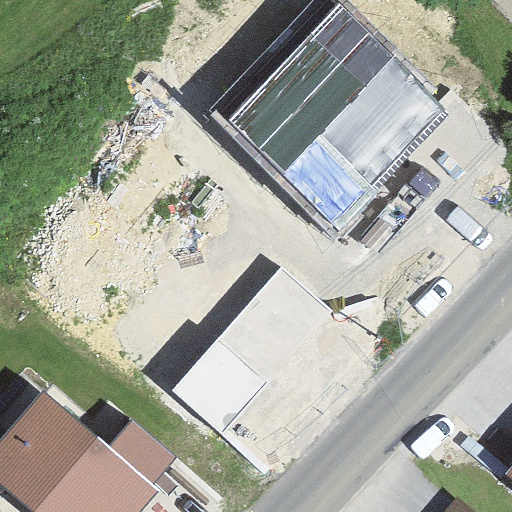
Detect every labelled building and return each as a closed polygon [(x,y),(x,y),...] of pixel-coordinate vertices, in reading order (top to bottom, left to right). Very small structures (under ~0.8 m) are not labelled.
[(244,119),(234,110),(230,114),(341,228),(447,109),(338,0),(335,0),(332,3),(340,14),(244,119)] [(55,381),(0,439),(0,466),(48,511),(140,511),(192,457),(141,409),(115,437),(55,381)] [(511,457),(498,471),(506,478),(511,471),(511,457)] [(511,511),(511,471),(506,478),(498,471),(480,487),(504,511),(511,511)] [(493,511),(468,490),(447,511),(493,511)]
